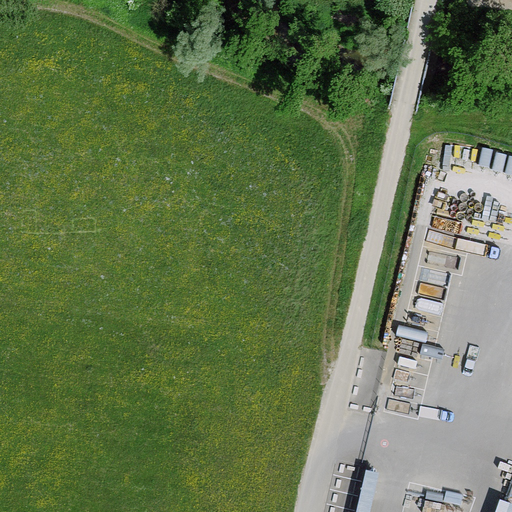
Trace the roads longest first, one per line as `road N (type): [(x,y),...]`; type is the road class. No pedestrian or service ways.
road 1 (track): [(0,5),(46,3),(91,16),(336,127),(350,168),(329,323),(331,369),(340,372)]
road 2 (track): [(347,344),(427,0)]
